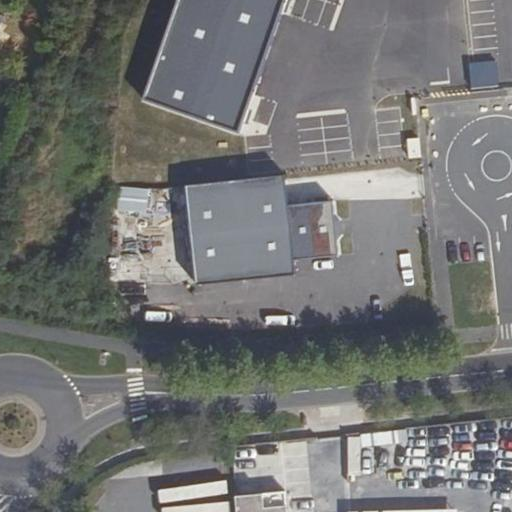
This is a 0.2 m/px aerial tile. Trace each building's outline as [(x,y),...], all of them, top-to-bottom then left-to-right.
[(195,276),(294,266),(293,251),(337,247),(335,231),(334,218),(332,203),(288,207),(285,177),(186,186),(195,276)] [(121,184),(117,209),(149,215),(153,189),(121,184)] [(378,436),(352,435),(351,475),(365,475),(366,460),(377,460),(378,436)] [(287,511),(285,492),(257,494),(258,511),(287,511)] [(258,511),(257,494),(236,496),(237,511),(258,511)]
